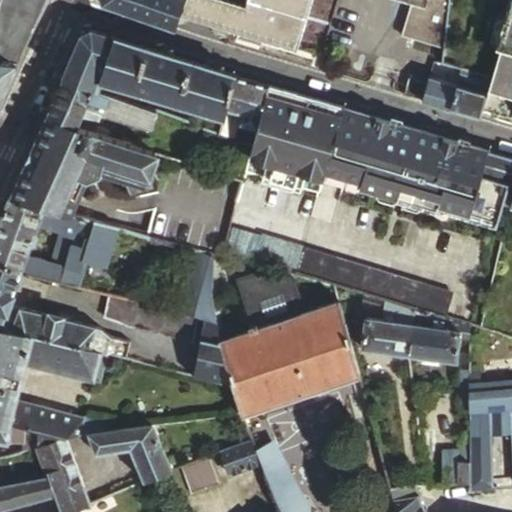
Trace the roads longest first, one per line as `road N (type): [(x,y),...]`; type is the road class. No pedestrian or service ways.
road 1 (unclassified): [(67,2),(511,138)]
road 2 (tertiary): [(9,131),(67,2)]
